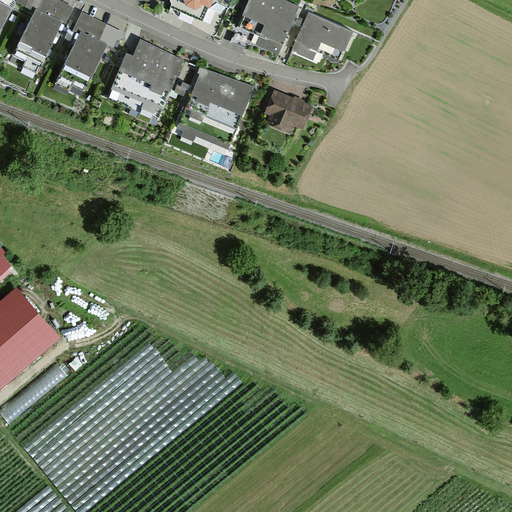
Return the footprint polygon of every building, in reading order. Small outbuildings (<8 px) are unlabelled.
[(65,21),(73,5),(63,0),(0,0),(0,29),(13,6),(30,15),(12,52),(25,59),(22,64),(37,72),(62,20),(65,21)] [(185,0),(185,3),(186,9),(194,13),(200,9),(201,6),(210,10),(214,0),(185,0)] [(249,0),(238,24),(261,34),(256,44),(277,53),(299,5),(286,0),(249,0)] [(126,31),(82,9),(72,29),(79,32),(55,80),(70,88),(73,82),(85,88),(103,52),(113,57),(126,31)] [(352,28),(308,9),(291,49),(312,58),(316,48),(339,58),(352,28)] [(183,58),(141,36),(134,54),(127,51),(113,86),(145,99),(143,105),(154,110),(156,105),(162,107),(183,58)] [(252,86),(202,67),(178,127),(184,129),(181,135),(193,139),(195,134),(229,147),(252,86)] [(69,92),(81,96),(84,88),(73,84),(69,92)] [(313,103),(274,88),(264,112),(269,113),(266,120),(290,129),(293,123),(303,127),(313,103)] [(0,278),(11,269),(8,265),(11,262),(4,254),(6,252),(0,244),(0,278)] [(0,387),(62,335),(18,283),(0,298),(0,387)] [(155,400),(159,397),(154,396),(154,380),(146,386),(146,378),(138,378),(137,361),(104,388),(103,391),(102,390),(82,406),(78,404),(78,413),(77,411),(78,458),(83,443),(90,445),(96,441),(96,465),(109,429),(117,432),(116,424),(126,416),(129,409),(140,409),(138,415),(147,407),(144,404),(147,398),(155,400)] [(59,363),(2,412),(8,419),(17,412),(18,413),(29,404),(24,398),(36,388),(43,396),(68,374),(59,363)]
